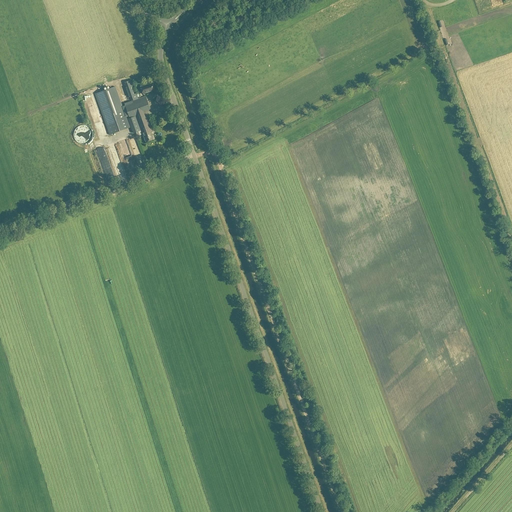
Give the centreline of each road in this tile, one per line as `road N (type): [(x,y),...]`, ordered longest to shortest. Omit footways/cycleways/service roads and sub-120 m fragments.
road 1 (track): [(339,511),(214,153),(194,156)]
road 2 (unclassified): [(321,511),(194,156)]
road 3 (unclassified): [(0,236),(194,156)]
road 4 (track): [(219,0),(179,50),(214,153)]
road 5 (unclassified): [(194,156),(163,65),(168,25)]
